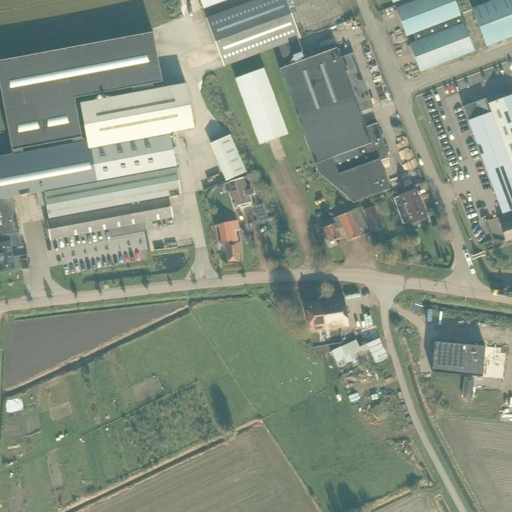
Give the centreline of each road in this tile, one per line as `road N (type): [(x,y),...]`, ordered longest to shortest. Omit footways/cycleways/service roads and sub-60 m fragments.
road 1 (tertiary): [(0,307),(287,275),(377,280)]
road 2 (unclassified): [(466,292),(465,261),(398,92)]
road 3 (unclassified): [(398,92),(511,48)]
